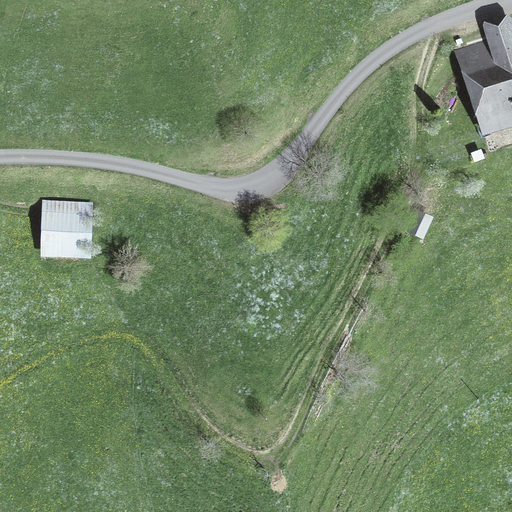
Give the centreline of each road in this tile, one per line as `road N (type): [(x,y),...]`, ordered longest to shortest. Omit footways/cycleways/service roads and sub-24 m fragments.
road 1 (track): [(0,382),(94,334),(129,335),(202,429),(234,453),(269,459),(297,423),(410,195),(420,84),(442,19)]
road 2 (unclassified): [(498,0),(442,19),(385,52),(345,88),(294,156),(250,189),(64,156),(0,157)]
